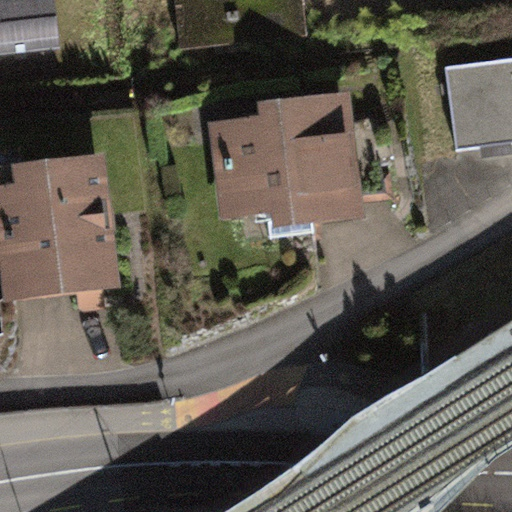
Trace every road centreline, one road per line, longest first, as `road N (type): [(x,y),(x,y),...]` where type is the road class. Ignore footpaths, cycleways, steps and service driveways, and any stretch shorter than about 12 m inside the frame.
road 1 (residential): [(214,462),(239,401),(285,342),(511,217)]
road 2 (primary): [(214,462),(511,474)]
road 3 (primary): [(0,483),(214,462)]
